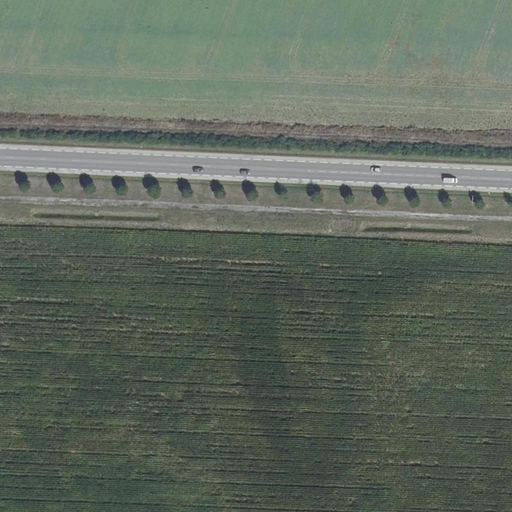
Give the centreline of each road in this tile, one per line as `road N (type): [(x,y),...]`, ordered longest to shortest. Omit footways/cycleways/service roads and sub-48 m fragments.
road 1 (primary): [(511,179),(0,157)]
road 2 (track): [(511,221),(0,200)]
